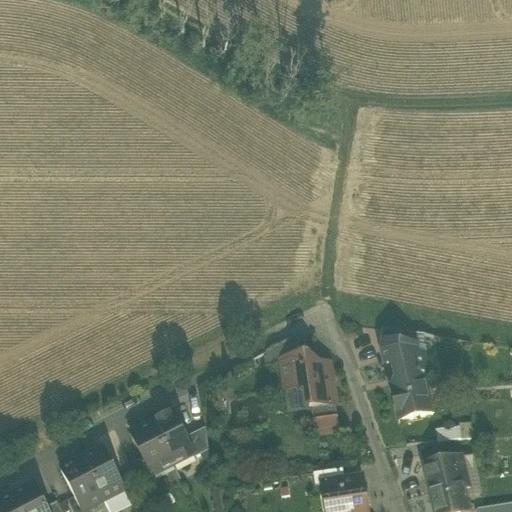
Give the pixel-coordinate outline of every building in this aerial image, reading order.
[(384,344),(416,348),(418,336),(382,331),(380,345),(383,346),(384,344)] [(264,357),(266,368),(283,366),(282,363),(301,360),(299,344),(290,343),(264,357)] [(391,389),(399,424),(433,417),(427,392),(433,390),(425,357),(419,358),(417,352),(418,349),(416,348),(384,344),(383,346),(382,353),(385,367),(392,365),(400,363),(405,385),(397,387),(391,389)] [(308,399),(310,411),(312,411),(336,408),(331,377),(307,359),(301,360),(282,363),(283,366),(287,394),(289,394),(299,392),(308,399)] [(392,365),(397,387),(405,385),(400,363),(392,365)] [(455,378),(458,386),(461,390),(454,371),(444,375),(449,390),(450,389),(447,381),(455,378)] [(447,381),(450,389),(458,386),(455,378),(447,381)] [(289,394),(287,394),(290,414),(310,411),(308,399),(299,392),(289,394)] [(312,411),(314,423),(338,420),(336,408),(312,411)] [(173,415),(152,426),(174,468),(194,458),(195,457),(186,440),(173,415)] [(338,420),(314,423),(315,433),(339,430),(338,420)] [(152,479),(174,468),(152,426),(130,436),(143,460),(152,479)] [(470,429),(460,430),(461,442),(471,441),(470,429)] [(194,458),(195,461),(209,453),(206,430),(186,440),(195,457),(194,458)] [(437,432),(438,444),(461,442),(460,430),(437,432)] [(104,450),(82,461),(104,504),(124,494),(126,493),(104,450)] [(473,457),(463,460),(470,491),(465,493),(467,501),(483,497),(473,457)] [(424,466),(434,511),(469,511),(467,501),(465,493),(470,491),(463,460),(462,458),(424,466)] [(132,466),(145,491),(155,485),(152,479),(143,460),(132,466)] [(88,511),(104,504),(82,461),(61,472),(81,511),(88,511)] [(314,476),(316,489),(323,488),(323,486),(345,483),(343,471),(314,476)] [(323,488),(327,511),(367,511),(363,480),(345,483),(323,486),(323,488)] [(34,486),(13,497),(20,511),(47,511),(47,510),(34,486)] [(104,504),(108,511),(119,511),(130,506),(124,494),(104,504)] [(0,511),(20,511),(13,497),(0,503),(0,511)]
